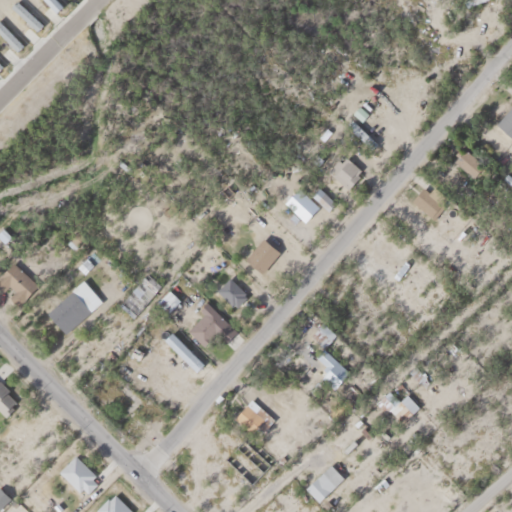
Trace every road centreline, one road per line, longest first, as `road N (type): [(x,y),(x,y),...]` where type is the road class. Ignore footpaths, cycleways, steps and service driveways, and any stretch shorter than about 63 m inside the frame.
road 1 (residential): [(140,470),(511,43)]
road 2 (residential): [(235,511),(511,265)]
road 3 (residential): [(182,511),(0,332)]
road 4 (residential): [(92,0),(0,92)]
